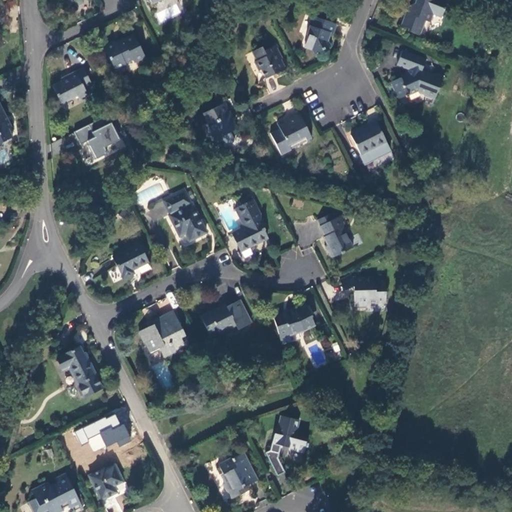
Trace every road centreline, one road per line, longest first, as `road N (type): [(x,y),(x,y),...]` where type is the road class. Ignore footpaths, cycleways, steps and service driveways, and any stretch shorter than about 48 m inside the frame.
road 1 (unclassified): [(305,265),(269,277),(225,274),(217,257),(87,319)]
road 2 (unclassified): [(87,319),(177,504)]
road 3 (unclassified): [(32,45),(46,249)]
